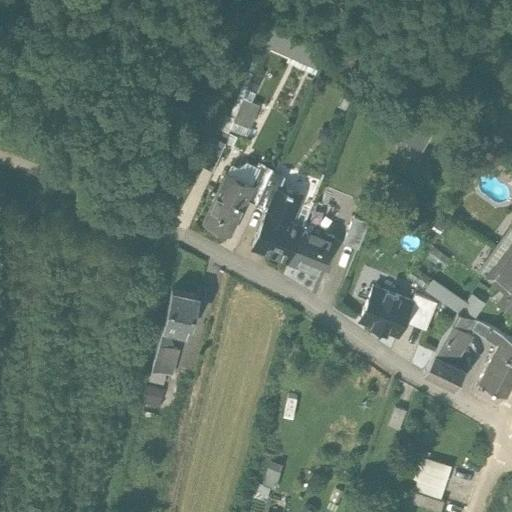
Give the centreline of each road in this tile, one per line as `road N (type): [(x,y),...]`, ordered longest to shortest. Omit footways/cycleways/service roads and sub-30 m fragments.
road 1 (unclassified): [(177,236),(308,305),(406,375),(505,428)]
road 2 (track): [(0,159),(177,236)]
